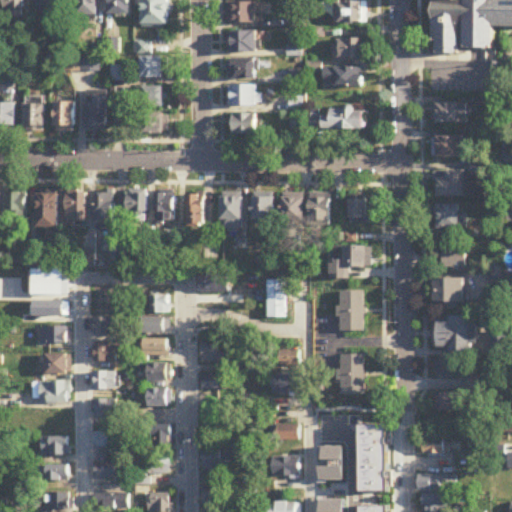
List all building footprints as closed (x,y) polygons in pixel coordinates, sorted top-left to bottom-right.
[(24,20),(24,0),(4,0),(4,20),(24,20)] [(38,0),(38,17),(58,17),(57,0),(38,0)] [(97,16),(97,0),(76,0),(76,16),(97,16)] [(109,0),(110,14),(130,14),(129,0),(109,0)] [(142,0),(143,26),(169,26),(169,0),(142,0)] [(511,0),(445,0),(445,2),(436,2),(436,52),(495,51),(495,28),(511,28),(511,0)] [(232,24),(257,24),(257,2),(232,2),(232,24)] [(339,25),(365,25),(365,3),(339,3),(339,25)] [(259,53),(259,32),(233,32),(233,53),(259,53)] [(369,39),(334,39),(334,60),(369,60),(369,39)] [(136,43),(136,54),(152,54),(152,43),(136,43)] [(141,57),(141,79),(164,79),(164,57),(141,57)] [(259,80),(259,60),(229,60),(229,80),(259,80)] [(111,67),(111,83),(125,83),(125,67),(111,67)] [(364,68),(327,68),(327,90),(364,90),(364,68)] [(229,86),(229,107),(262,107),(262,86),(229,86)] [(143,108),(166,108),(166,88),(143,88),(143,108)] [(86,132),(108,132),(108,94),(86,94),(86,132)] [(305,98),(292,98),(292,114),(305,114),(305,98)] [(55,133),(75,133),(75,104),(55,104),(55,133)] [(17,105),(0,105),(0,132),(17,132),(17,105)] [(24,105),(24,132),(45,132),(45,105),(24,105)] [(434,125),(467,125),(467,105),(434,105),(434,125)] [(312,110),(312,131),(366,131),(366,111),(312,110)] [(259,115),(235,115),(235,135),(259,135),(259,115)] [(144,134),(169,134),(169,116),(144,116),(144,134)] [(292,136),(306,136),(306,122),(292,122),(292,136)] [(435,138),(435,159),(465,159),(465,138),(435,138)] [(467,198),(467,173),(437,173),(437,198),(467,198)] [(148,224),(148,192),(130,192),(130,224),(148,224)] [(28,225),(28,193),(10,193),(10,225),(28,225)] [(115,231),(115,193),(97,193),(97,231),(115,231)] [(89,225),(89,195),(68,195),(68,225),(89,225)] [(158,223),(176,223),(176,195),(158,195),(158,223)] [(38,196),(38,229),(59,229),(59,196),(38,196)] [(204,196),(190,196),(190,228),(204,228),(204,196)] [(244,231),(244,199),(223,199),(223,231),(244,231)] [(254,222),(276,222),(276,199),(254,199),(254,222)] [(306,199),(284,199),(284,223),(306,223),(306,199)] [(331,199),(311,199),(311,226),(331,226),(331,199)] [(350,201),(350,225),(368,225),(368,201),(350,201)] [(465,206),(438,206),(438,231),(465,231),(465,206)] [(443,246),(443,270),(467,270),(467,246),(443,246)] [(372,268),(372,248),(346,248),(346,263),(332,263),(332,281),(350,281),(350,268),(372,268)] [(125,250),(110,250),(110,268),(125,268),(125,250)] [(465,281),(435,281),(435,305),(465,305),(465,281)] [(268,319),(286,319),(286,282),(268,282),(268,319)] [(229,284),(201,284),(201,294),(229,294),(229,284)] [(366,333),(366,293),(341,293),(341,333),(366,333)] [(169,314),(169,297),(152,297),(152,314),(169,314)] [(118,319),(94,319),(94,337),(118,337),(118,319)] [(471,350),(471,319),(435,319),(435,350),(471,350)] [(273,342),(300,342),(300,325),(273,325),(273,342)] [(42,328),(42,346),(72,346),(72,328),(42,328)] [(95,363),(119,363),(119,346),(95,346),(95,363)] [(168,346),(144,346),(144,357),(168,357),(168,346)] [(202,363),(226,363),(226,350),(202,350),(202,363)] [(300,351),(276,351),(276,366),(300,366),(300,351)] [(366,394),(366,355),(343,355),(343,394),(366,394)] [(72,376),(72,357),(47,357),(47,376),(72,376)] [(468,362),(437,362),(437,380),(468,380),(468,362)] [(148,382),(171,382),(171,365),(148,365),(148,382)] [(92,391),(119,391),(119,374),(92,374),(92,391)] [(300,390),(300,375),(272,375),(272,390),(300,390)] [(228,390),(228,378),(204,378),(204,390),(228,390)] [(39,384),(39,404),(71,404),(71,383),(39,384)] [(171,390),(149,390),(149,408),(171,408),(171,390)] [(437,395),(437,413),(465,413),(465,395),(437,395)] [(97,401),(97,419),(119,419),(119,401),(97,401)] [(387,452),(389,452),(389,444),(391,444),(391,429),(386,430),(386,424),(360,425),(361,433),(358,433),(358,451),(361,451),(361,466),(358,466),(359,484),(361,484),(361,492),(388,492),(388,487),(393,487),(393,470),(390,470),(390,464),(387,464),(387,452)] [(301,442),(301,426),(278,426),(278,442),(301,442)] [(172,447),(172,428),(150,428),(150,447),(172,447)] [(125,433),(96,433),(96,448),(125,448),(125,433)] [(70,457),(70,440),(42,440),(42,457),(70,457)] [(423,455),(450,455),(450,441),(423,441),(423,455)] [(301,448),(273,448),(273,464),(301,464),(301,448)] [(204,472),(232,472),(232,453),(204,453),(204,472)] [(97,480),(131,480),(131,461),(108,461),(108,458),(97,458),(97,480)] [(171,461),(149,461),(149,476),(171,476),(171,461)] [(70,482),(70,467),(47,467),(47,482),(70,482)] [(457,476),(419,476),(419,490),(457,490),(457,476)] [(204,507),(224,507),(224,487),(204,487),(204,507)] [(72,511),(72,495),(50,495),(50,511),(72,511)] [(131,511),(131,496),(97,496),(97,511),(131,511)] [(174,511),(174,499),(150,499),(150,511),(174,511)] [(424,499),(424,511),(449,511),(450,499),(424,499)] [(369,511),(369,500),(333,500),(333,511),(369,511)]
